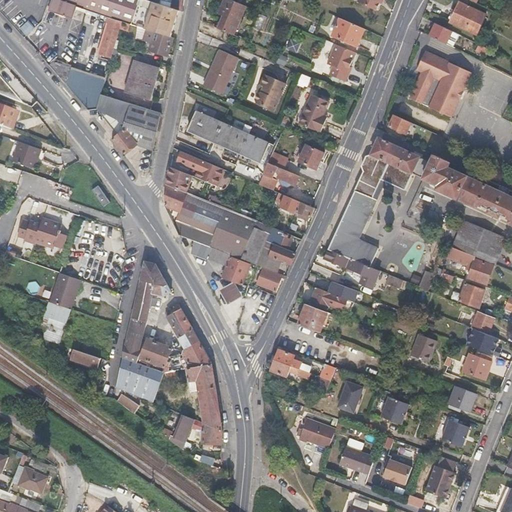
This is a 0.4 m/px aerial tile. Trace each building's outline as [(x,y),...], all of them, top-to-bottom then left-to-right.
[(86,10),(88,0),(50,0),(47,10),(73,19),(77,6),(86,10)] [(92,12),(96,0),(88,0),(86,10),(92,12)] [(139,0),(96,0),(92,12),(106,17),(120,22),(131,25),(139,0)] [(148,31),(156,4),(144,0),(141,0),(139,0),(131,25),(148,31)] [(182,12),(184,0),(172,0),(170,8),(177,11),(182,12)] [(232,37),(244,8),(224,0),(217,16),(220,17),(215,30),(232,37)] [(358,0),(357,3),(375,11),(380,0),(358,0)] [(477,36),(487,16),(460,3),(451,23),(477,36)] [(169,38),(177,11),(170,8),(156,4),(148,31),(153,33),(169,38)] [(112,49),(120,22),(106,17),(104,21),(107,22),(97,56),(109,59),(112,49)] [(357,48),(365,30),(340,20),(333,38),(357,48)] [(447,46),(453,33),(436,25),(430,37),(447,46)] [(167,57),(172,39),(169,38),(153,33),(148,51),(167,57)] [(454,49),(460,36),(453,33),(447,46),(454,49)] [(290,38),(286,48),(296,53),(301,43),(290,38)] [(348,70),(356,53),(337,46),(329,65),(332,67),(329,75),(345,82),(350,70),(348,70)] [(491,51),(480,46),(476,53),(488,58),(491,51)] [(219,97),(235,61),(219,53),(203,90),(219,97)] [(417,71),(422,74),(420,80),(426,83),(461,99),(472,74),(426,53),(417,71)] [(282,69),(287,59),(278,55),(274,66),(282,69)] [(149,101),(159,68),(132,60),(123,93),(149,101)] [(62,83),(66,71),(53,67),(51,69),(62,83)] [(96,109),(99,96),(103,83),(66,71),(62,83),(86,110),(95,110),(96,109)] [(297,85),(307,88),(311,77),(302,73),(297,85)] [(273,114),(284,86),(263,77),(259,88),(262,90),(260,95),(257,96),(254,103),(255,107),(273,114)] [(452,118),(461,99),(426,83),(420,80),(412,99),(452,118)] [(152,152),(160,114),(99,96),(96,109),(117,136),(111,140),(123,154),(136,144),(152,152)] [(311,96),(308,104),(299,126),(321,135),(325,125),(327,119),(323,117),(329,103),(311,96)] [(452,118),(412,99),(411,99),(452,118)] [(0,125),(9,129),(16,111),(0,105),(0,125)] [(214,140),(221,123),(196,112),(189,129),(214,140)] [(404,133),(409,123),(396,116),(391,127),(404,133)] [(241,151),(248,134),(221,123),(214,140),(241,151)] [(272,152),(275,146),(248,134),(241,151),(263,160),(263,159),(268,162),(272,152)] [(370,267),(377,249),(358,241),(385,184),(403,192),(412,174),(438,186),(436,189),(468,204),(475,208),(477,204),(489,209),(487,213),(497,218),(499,214),(511,219),(509,223),(511,224),(511,191),(488,181),(484,188),(445,170),(449,163),(435,156),(431,164),(379,140),(372,156),(367,158),(362,169),(364,173),(328,251),(351,260),(370,267)] [(32,168),(36,155),(38,149),(16,141),(9,160),(32,168)] [(317,170),(325,153),(306,146),(299,162),(317,170)] [(216,187),(224,169),(182,152),(178,161),(200,171),(196,179),(199,180),(205,182),(216,187)] [(287,170),(291,160),(272,152),(268,162),(287,170)] [(273,177),(275,172),(279,174),(277,177),(295,184),(299,176),(287,170),(268,162),(259,184),(274,190),(279,180),(273,177)] [(186,192),(192,177),(168,167),(167,177),(166,184),(186,192)] [(277,246),(281,238),(283,232),(186,192),(166,184),(164,207),(178,234),(197,242),(192,252),(225,265),(221,276),(234,281),(240,284),(249,261),(257,264),(262,254),(289,265),(295,253),(277,246)] [(295,213),(300,201),(278,192),(275,201),(281,204),(280,206),(295,213)] [(311,222),(317,209),(300,201),(295,213),(294,215),(311,222)] [(121,229),(81,216),(62,271),(118,291),(127,253),(121,229)] [(58,232),(59,229),(57,228),(59,222),(40,217),(38,222),(28,219),(27,221),(21,219),(16,237),(23,239),(24,237),(34,240),(35,237),(60,245),(63,237),(62,233),(58,232)] [(495,265),(506,239),(464,222),(455,242),(453,248),(467,253),(495,265)] [(464,260),(467,253),(453,248),(452,247),(449,252),(457,256),(457,257),(464,260)] [(347,269),(351,260),(328,251),(324,260),(347,269)] [(373,289),(379,271),(370,267),(351,260),(347,269),(354,271),(353,277),(363,280),(362,285),(373,289)] [(487,284),(493,267),(475,260),(469,277),(487,284)] [(151,299),(152,294),(162,297),(170,293),(154,265),(144,262),(131,318),(145,322),(149,307),(154,308),(156,300),(151,299)] [(274,290),(280,275),(262,268),(256,282),(274,290)] [(428,291),(435,274),(434,273),(427,270),(420,287),(428,291)] [(69,308),(79,278),(58,271),(48,301),(50,301),(69,308)] [(452,283),(455,276),(446,273),(443,272),(442,276),(445,277),(444,279),(452,283)] [(403,280),(393,276),(390,283),(391,285),(399,289),(403,280)] [(234,281),(218,290),(227,305),(243,296),(234,281)] [(355,303),(359,292),(334,282),(330,293),(338,296),(346,299),(355,303)] [(479,308),(486,290),(465,283),(459,301),(479,308)] [(346,299),(338,296),(330,293),(317,288),(312,302),(329,308),(330,306),(342,311),(346,299)] [(67,324),(72,309),(69,308),(50,301),(45,316),(50,318),(67,324)] [(211,364),(177,305),(173,307),(174,308),(167,312),(168,314),(165,315),(187,352),(183,355),(190,367),(211,364)] [(320,334),(328,313),(307,305),(300,325),(320,334)] [(488,334),(495,318),(480,312),(473,328),(475,329),(488,334)] [(67,324),(50,318),(45,316),(40,331),(45,333),(43,340),(59,345),(67,324)] [(136,362),(145,322),(131,318),(122,357),(136,362)] [(488,334),(475,329),(469,345),(500,357),(502,350),(496,347),(500,339),(488,334)] [(411,356),(426,362),(430,363),(433,354),(438,341),(420,334),(411,356)] [(167,362),(171,350),(146,340),(139,358),(154,363),(153,366),(158,368),(159,365),(165,367),(167,362)] [(97,367),(99,359),(72,350),(71,354),(78,357),(77,360),(97,367)] [(275,362),(301,371),(303,372),(304,369),(302,368),(303,364),(295,360),(296,357),(279,351),(275,362)] [(486,380),(492,361),(472,353),(464,371),(486,380)] [(190,367),(183,355),(173,356),(174,360),(167,362),(165,367),(163,372),(164,372),(174,371),(186,368),(190,367)] [(152,403),(163,372),(137,362),(136,362),(122,357),(114,389),(152,403)] [(381,386),(390,361),(384,359),(375,384),(381,386)] [(298,377),(301,371),(275,362),(271,372),(287,377),(289,373),(298,377)] [(222,430),(211,364),(190,367),(186,368),(191,392),(198,391),(203,423),(222,430)] [(331,382),(337,370),(333,368),(327,381),(331,382)] [(326,394),(331,382),(327,381),(324,380),(319,392),(326,394)] [(354,413),(364,388),(348,382),(338,408),(354,413)] [(471,413),(478,395),(457,387),(449,408),(460,412),(462,410),(471,413)] [(135,412),(140,404),(122,393),(117,402),(135,412)] [(401,425),(409,405),(389,397),(381,417),(401,425)] [(186,438),(194,420),(182,415),(175,434),(186,438)] [(328,449),(336,429),(307,418),(303,430),(299,429),(296,435),(300,436),(299,440),(306,443),(307,440),(328,449)] [(462,448),(469,428),(449,420),(442,441),(462,448)] [(221,444),(222,430),(203,423),(202,442),(221,444)] [(375,459),(361,453),(364,444),(349,439),(339,465),(369,476),(375,459)] [(447,499),(456,473),(454,473),(458,463),(441,457),(438,467),(435,466),(426,492),(447,499)] [(47,471),(49,465),(37,460),(35,466),(47,471)] [(407,486),(413,468),(391,460),(384,478),(407,486)] [(42,492),(48,476),(33,470),(34,469),(26,466),(19,483),(42,492)] [(0,496),(12,502),(16,492),(1,486),(0,489),(0,496)] [(495,511),(511,511),(511,488),(507,487),(495,511)] [(17,511),(20,506),(13,502),(12,504),(0,498),(0,511),(17,511)] [(40,510),(42,504),(30,499),(27,505),(40,510)] [(368,511),(366,511),(368,504),(354,499),(352,506),(350,505),(348,511),(368,511)]
